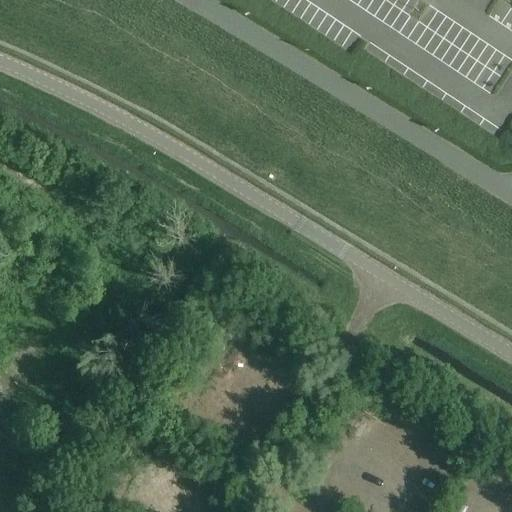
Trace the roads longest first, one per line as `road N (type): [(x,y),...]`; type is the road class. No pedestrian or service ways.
road 1 (residential): [(451,314),(102,106),(0,60)]
road 2 (residential): [(511,191),(190,0)]
